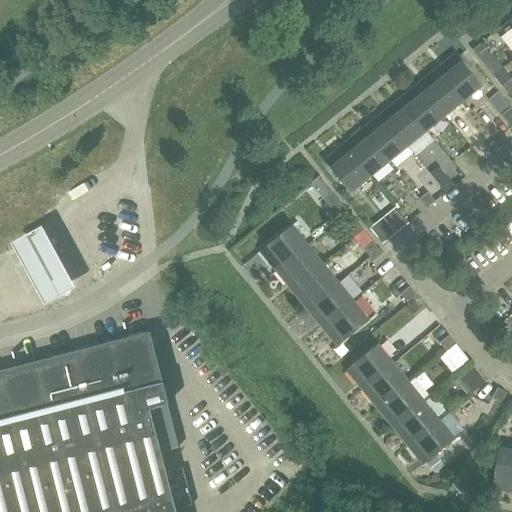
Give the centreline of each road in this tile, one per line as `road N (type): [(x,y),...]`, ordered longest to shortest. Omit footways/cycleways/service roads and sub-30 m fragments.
road 1 (secondary): [(0,150),(223,0)]
road 2 (unknown): [(204,511),(207,483),(145,264)]
road 3 (residential): [(450,311),(396,246),(511,153)]
